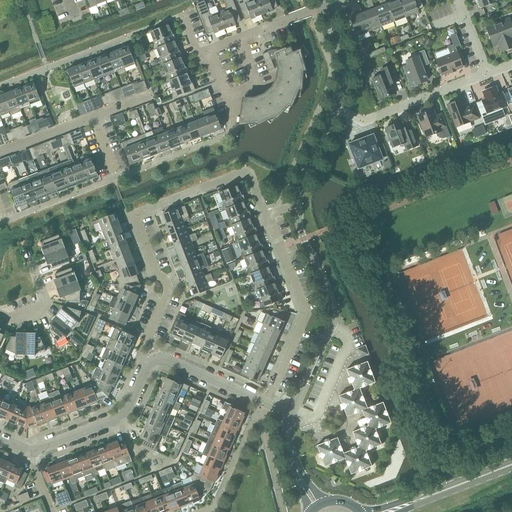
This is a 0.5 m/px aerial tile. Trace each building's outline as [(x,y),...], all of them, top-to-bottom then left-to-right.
[(95,4),(104,0),(86,0),(89,9),(96,6),(95,4)] [(219,13),(225,30),(236,26),(235,24),(241,22),(232,0),(222,0),(226,8),(225,11),(219,13)] [(236,0),(245,20),(250,18),(251,20),(262,16),(255,0),(236,0)] [(255,0),(262,16),(273,11),(272,10),(278,7),(275,0),(255,0)] [(399,0),(397,0),(387,4),(394,22),(406,17),(399,0)] [(399,0),(406,17),(419,13),(418,10),(423,8),(420,0),(399,0)] [(498,2),(497,0),(477,0),(480,9),(498,2)] [(225,30),(219,13),(218,13),(216,7),(208,10),(204,1),(196,4),(207,34),(213,32),(214,34),(225,30)] [(387,4),(374,9),(381,27),(394,22),(387,4)] [(374,9),(362,14),(369,32),(381,27),(374,9)] [(362,14),(350,19),(356,36),(369,32),(362,14)] [(507,23),(506,21),(486,28),(493,46),(498,44),(502,52),(511,48),(511,21),(507,23)] [(157,49),(174,42),(176,41),(173,35),(172,36),(168,26),(150,33),(154,43),(154,50),(157,49)] [(442,75),(462,67),(455,48),(460,45),(456,34),(450,37),(453,45),(447,47),(450,55),(436,60),(442,75)] [(389,39),(391,46),(399,42),(397,36),(389,39)] [(163,65),(180,59),(182,58),(179,52),(178,52),(174,42),(157,49),(161,59),(160,66),(163,65)] [(128,47),(118,51),(124,68),(135,64),(134,62),(135,62),(134,61),(134,62),(128,48),(129,47),(128,47)] [(239,124),(240,124),(248,124),(250,128),(266,121),(270,124),(283,111),(288,114),(295,97),(300,98),(301,80),(307,78),(302,61),(306,58),(305,56),(300,49),(293,52),(291,47),(274,53),(276,59),(278,69),(281,69),(280,80),(274,90),(265,98),(255,102),(243,102),(243,103),(239,124)] [(118,51),(108,55),(114,72),(124,68),(118,51)] [(409,81),(408,82),(408,83),(409,84),(409,85),(410,85),(411,86),(412,86),(413,87),(414,87),(415,86),(417,86),(417,85),(427,81),(422,67),(429,64),(424,51),(416,54),(417,57),(406,61),(408,66),(403,67),(409,81)] [(268,52),(262,54),(268,72),(275,69),(268,52)] [(108,55),(98,59),(104,76),(114,72),(108,55)] [(98,59),(87,63),(94,80),(96,84),(100,82),(99,78),(104,76),(98,59)] [(169,81),(186,75),(188,74),(186,68),(184,69),(180,59),(163,65),(167,75),(166,82),(169,81)] [(87,63),(77,67),(84,84),(94,80),(87,63)] [(382,75),(372,79),(380,99),(396,93),(393,84),(391,81),(398,78),(393,65),(380,70),(382,75)] [(67,71),(66,71),(67,71),(73,85),(72,85),(72,86),(73,86),(74,88),(84,84),(77,67),(67,71)] [(186,75),(169,81),(173,91),(173,98),(195,90),(192,84),(190,85),(186,75)] [(141,82),(138,84),(141,93),(148,90),(144,81),(141,82)] [(23,87),(30,105),(40,101),(39,99),(40,98),(39,98),(34,84),(34,83),(23,87)] [(20,109),(30,105),(23,87),(13,91),(20,109)] [(484,100),(476,103),(484,125),(504,117),(501,109),(507,106),(502,93),(499,95),(496,87),(482,92),(485,98),(484,99),(484,100)] [(121,89),(110,92),(114,103),(125,99),(121,89)] [(196,94),(198,101),(209,97),(206,90),(196,94)] [(21,111),(20,109),(13,91),(3,95),(10,113),(9,113),(10,116),(21,111)] [(104,96),(101,98),(104,105),(107,104),(108,106),(114,103),(110,92),(104,95),(104,96)] [(0,116),(9,113),(10,113),(3,95),(0,96),(0,116)] [(97,97),(90,100),(94,111),(101,108),(100,107),(104,105),(101,98),(97,99),(97,97)] [(84,104),(81,105),(84,115),(94,111),(90,100),(84,102),(84,104)] [(465,109),(462,108),(462,107),(463,107),(460,100),(447,105),(456,128),(480,118),(475,105),(465,109)] [(153,104),(147,106),(150,113),(152,117),(157,115),(156,111),(155,109),(153,104)] [(214,108),(203,112),(205,118),(211,133),(221,129),(222,129),(221,128),(221,129),(215,115),(216,115),(216,114),(214,108)] [(436,133),(436,134),(437,135),(437,136),(438,136),(439,137),(440,138),(441,138),(442,138),(443,138),(444,138),(446,138),(450,136),(441,114),(435,116),(433,111),(418,116),(420,123),(418,123),(421,130),(423,130),(426,137),(436,133)] [(205,118),(195,122),(201,137),(211,133),(205,118)] [(33,132),(39,130),(35,119),(29,121),(33,132)] [(195,122),(185,126),(191,141),(201,137),(195,122)] [(386,135),(385,137),(387,141),(389,142),(391,141),(393,147),(399,145),(400,147),(402,147),(406,146),(407,149),(406,149),(407,150),(418,146),(411,129),(406,131),(404,130),(403,128),(401,123),(386,129),(388,135),(386,135)] [(175,130),(180,145),(182,144),(191,141),(185,126),(175,130)] [(482,126),(477,128),(480,136),(485,134),(482,126)] [(164,131),(163,131),(164,133),(164,134),(165,134),(170,149),(180,145),(175,130),(174,127),(173,127),(173,128),(164,131)] [(162,128),(152,132),(154,138),(160,153),(170,149),(165,134),(164,134),(164,133),(163,131),(162,128)] [(80,131),(76,133),(79,140),(83,139),(86,138),(82,129),(79,129),(80,130),(80,131)] [(142,135),(146,144),(150,157),(160,153),(154,138),(152,132),(146,134),(142,135)] [(132,139),(134,144),(140,160),(150,157),(146,144),(142,135),(142,136),(132,139)] [(373,135),(349,145),(358,169),(382,159),(386,157),(388,161),(382,163),(385,170),(392,167),(388,157),(383,144),(377,146),(373,135)] [(64,138),(60,139),(63,147),(69,162),(78,185),(88,181),(81,163),(74,166),(67,145),(66,144),(64,138)] [(122,143),(122,144),(124,149),(123,150),(124,150),(130,164),(129,164),(129,165),(130,164),(140,160),(134,144),(132,139),(122,143)] [(9,157),(0,160),(0,169),(12,165),(9,157)] [(92,159),(81,163),(88,181),(98,177),(97,174),(98,174),(97,174),(92,160),(92,159)] [(69,162),(59,165),(67,188),(78,185),(69,162)] [(59,165),(48,169),(51,175),(57,192),(67,188),(59,165)] [(48,169),(38,173),(41,179),(47,196),(57,192),(51,175),(48,169)] [(28,176),(30,183),(37,200),(47,196),(41,179),(38,173),(28,176)] [(28,176),(18,180),(21,186),(20,187),(27,204),(37,200),(30,183),(28,176)] [(8,184),(10,191),(9,191),(10,191),(16,205),(15,205),(15,206),(16,206),(17,208),(27,204),(20,187),(21,186),(18,180),(8,184)] [(225,210),(243,203),(245,202),(243,195),(241,196),(237,186),(219,193),(223,204),(223,210),(223,211),(225,210)] [(232,226),(250,219),(251,218),(249,212),(247,212),(243,203),(225,210),(229,219),(229,226),(229,227),(232,226)] [(166,225),(189,217),(185,206),(162,215),(166,225)] [(115,213),(97,220),(101,231),(119,224),(115,213)] [(170,235),(186,229),(183,222),(190,220),(189,217),(166,225),(170,235)] [(238,242),(256,235),(258,235),(255,228),(253,229),(250,219),(232,226),(235,236),(235,243),(238,242)] [(119,224),(101,231),(105,241),(108,240),(123,234),(119,224)] [(174,246),(196,237),(195,233),(188,236),(186,229),(170,235),(174,246)] [(123,234),(108,240),(111,249),(111,250),(127,244),(123,234)] [(44,256),(65,248),(61,239),(60,240),(59,235),(43,241),(45,248),(41,250),(44,256)] [(244,258),(262,252),(264,251),(261,244),(259,245),(256,235),(238,242),(242,252),(241,259),(244,258)] [(178,255),(193,249),(191,243),(198,240),(196,237),(174,246),(178,255)] [(111,249),(109,250),(109,251),(113,261),(115,260),(131,254),(127,244),(111,250),(111,249)] [(65,248),(44,256),(47,263),(50,262),(53,269),(69,262),(67,258),(68,258),(68,257),(71,256),(68,247),(65,248)] [(182,265),(204,257),(203,254),(196,256),(193,249),(178,255),(182,265)] [(250,275),(268,268),(270,267),(267,260),(266,261),(262,252),(244,258),(248,269),(247,275),(248,276),(250,275)] [(84,253),(77,256),(79,262),(86,259),(84,253)] [(131,254),(115,260),(119,270),(134,264),(131,254)] [(234,260),(231,254),(224,256),(227,263),(234,260)] [(186,276),(201,270),(208,267),(204,257),(182,265),(186,276)] [(119,277),(116,279),(118,285),(140,285),(137,275),(138,275),(134,264),(119,270),(117,270),(117,271),(119,277)] [(77,282),(78,282),(83,280),(78,266),(55,274),(58,281),(54,283),(57,289),(77,282)] [(254,292),(256,291),(274,284),(276,284),(274,277),(272,277),(268,268),(250,275),(254,285),(254,291),(254,292)] [(190,286),(212,277),(211,274),(204,276),(201,270),(186,276),(190,286)] [(212,277),(190,286),(194,296),(209,290),(206,283),(213,280),(212,277)] [(77,282),(57,289),(59,296),(63,295),(66,302),(65,303),(85,310),(89,302),(87,301),(80,301),(80,291),(81,291),(78,282),(77,282)] [(274,284),(256,291),(260,301),(260,308),(282,300),(280,293),(278,294),(274,284)] [(118,285),(116,290),(119,292),(116,298),(118,299),(119,299),(133,306),(138,296),(136,295),(140,285),(118,285)] [(113,297),(109,307),(114,309),(129,316),(133,306),(119,299),(118,299),(116,298),(113,297)] [(56,316),(73,330),(79,323),(78,323),(78,322),(81,312),(68,308),(68,307),(63,313),(60,311),(56,316)] [(266,314),(261,324),(263,325),(280,332),(284,322),(282,321),(287,311),(274,308),(270,316),(266,314)] [(114,309),(110,319),(124,326),(129,316),(114,309)] [(176,319),(170,331),(173,332),(172,334),(175,336),(174,338),(181,341),(189,324),(183,322),(186,316),(178,313),(176,319)] [(85,323),(81,332),(88,335),(95,318),(96,317),(88,314),(88,315),(85,323)] [(54,325),(49,330),(49,331),(56,343),(65,337),(66,338),(73,330),(56,316),(51,322),(54,325)] [(98,319),(93,331),(100,334),(105,322),(98,319)] [(189,324),(181,341),(188,344),(189,342),(192,343),(198,328),(200,324),(196,322),(194,327),(189,324)] [(198,328),(192,343),(195,345),(194,347),(201,350),(210,330),(211,328),(201,323),(200,324),(198,328)] [(263,325),(259,334),(275,341),(280,332),(263,325)] [(114,328),(110,338),(131,348),(135,337),(114,328)] [(210,330),(201,350),(208,353),(209,351),(212,352),(220,334),(210,330)] [(238,330),(235,336),(239,338),(240,337),(243,339),(245,334),(242,332),(238,330)] [(93,331),(91,337),(97,340),(100,334),(93,331)] [(11,337),(5,350),(16,354),(15,355),(15,358),(25,359),(25,355),(26,333),(19,333),(18,337),(11,337)] [(26,333),(25,355),(35,356),(35,355),(45,351),(41,338),(41,337),(33,337),(33,333),(26,333)] [(220,334),(212,352),(214,353),(213,355),(221,359),(228,342),(230,338),(220,334)] [(259,334),(254,344),(271,352),(275,341),(259,334)] [(84,342),(79,338),(75,343),(79,347),(84,342)] [(110,338),(106,348),(126,357),(131,348),(110,338)] [(254,344),(250,354),(266,362),(271,352),(254,344)] [(87,345),(85,351),(89,353),(91,354),(94,348),(91,346),(87,345)] [(359,359),(369,355),(365,346),(356,349),(359,359)] [(101,358),(105,360),(122,367),(126,357),(106,348),(101,358)] [(250,354),(246,364),(262,372),(266,362),(250,354)] [(118,377),(122,367),(105,360),(101,370),(118,377)] [(359,389),(375,383),(367,362),(346,370),(354,390),(354,391),(359,389)] [(246,364),(241,374),(258,382),(262,372),(246,364)] [(62,370),(64,374),(64,376),(70,374),(68,367),(62,370)] [(113,387),(118,377),(101,370),(96,379),(95,379),(94,382),(108,397),(112,387),(113,387)] [(166,378),(162,389),(179,396),(182,390),(187,392),(191,394),(194,389),(189,386),(181,383),(181,385),(166,378)] [(97,401),(108,397),(94,382),(90,384),(91,386),(81,390),(87,405),(90,404),(91,406),(98,403),(97,401)] [(162,389),(157,398),(179,408),(181,404),(176,402),(179,396),(162,389)] [(367,409),(359,389),(354,391),(354,390),(338,396),(346,417),(362,411),(367,409)] [(84,406),(87,405),(81,390),(71,394),(78,411),(85,408),(84,406)] [(67,413),(61,397),(59,391),(48,395),(49,396),(58,419),(65,416),(64,414),(67,413)] [(70,414),(78,411),(71,394),(61,397),(67,413),(70,412),(70,414)] [(40,405),(46,420),(49,419),(50,421),(58,419),(49,396),(39,400),(41,405),(40,405)] [(157,398),(153,408),(170,416),(173,409),(177,411),(179,408),(157,398)] [(6,419),(12,404),(2,400),(0,405),(0,418),(1,419),(3,418),(6,419)] [(192,401),(189,408),(196,412),(197,411),(199,405),(195,403),(192,401)] [(231,405),(225,402),(222,409),(227,411),(225,417),(241,424),(244,418),(243,416),(244,414),(245,413),(230,407),(231,405)] [(365,451),(381,445),(375,430),(390,424),(382,403),(367,409),(362,411),(367,426),(352,432),(358,448),(360,453),(365,451)] [(12,404),(6,419),(9,421),(9,422),(15,425),(16,424),(26,428),(27,408),(23,406),(22,409),(12,404)] [(27,408),(26,428),(36,424),(37,427),(45,424),(44,421),(46,420),(40,405),(31,409),(30,407),(27,408)] [(153,408),(149,418),(170,428),(174,418),(170,416),(153,408)] [(183,422),(186,423),(190,425),(193,419),(186,415),(183,422)] [(215,424),(235,433),(237,430),(238,430),(241,424),(225,417),(223,422),(217,419),(215,424)] [(149,418),(144,428),(161,436),(161,435),(166,437),(170,428),(149,418)] [(215,424),(211,434),(232,443),(235,437),(234,436),(235,433),(215,424)] [(144,428),(140,438),(144,440),(142,446),(154,451),(161,436),(144,428)] [(211,434),(206,444),(227,453),(228,450),(230,449),(232,443),(211,434)] [(342,454),(343,454),(337,438),(316,446),(324,467),(344,459),(342,454)] [(118,442),(107,445),(116,468),(119,466),(125,464),(132,462),(126,447),(124,442),(119,444),(118,442)] [(202,453),(208,456),(223,463),(226,457),(225,456),(227,453),(206,444),(202,453)] [(107,445),(97,449),(105,469),(106,472),(116,468),(107,445)] [(371,467),(365,451),(360,453),(358,448),(343,454),(342,454),(344,459),(350,475),(371,467)] [(97,449),(87,453),(95,475),(99,474),(98,472),(105,469),(97,449)] [(87,453),(77,457),(84,476),(88,475),(91,474),(92,477),(95,475),(87,453)] [(221,469),(223,463),(208,456),(203,466),(218,472),(219,470),(221,469)] [(77,457),(67,461),(75,483),(78,482),(77,479),(80,478),(84,476),(77,457)] [(13,465),(6,462),(3,461),(0,466),(0,481),(4,484),(6,479),(13,465)] [(67,461),(57,465),(63,480),(69,478),(72,484),(75,483),(67,461)] [(13,465),(6,479),(16,484),(15,486),(21,489),(27,474),(22,472),(23,469),(13,465)] [(47,470),(41,472),(46,485),(52,483),(52,484),(63,480),(57,465),(46,469),(47,470)] [(217,475),(218,472),(203,466),(199,475),(194,473),(193,476),(209,493),(213,483),(215,483),(217,477),(217,475)] [(130,469),(122,473),(125,481),(134,478),(130,469)] [(199,497),(209,493),(193,476),(190,477),(193,484),(185,488),(183,488),(189,503),(192,502),(194,503),(200,500),(199,497)] [(114,479),(109,481),(109,482),(111,486),(116,484),(121,482),(119,477),(114,479)] [(171,486),(180,508),(186,506),(186,504),(189,503),(183,488),(185,488),(183,482),(171,486)] [(161,490),(169,511),(172,510),(174,511),(180,508),(171,486),(161,490)] [(151,494),(157,511),(166,511),(169,511),(161,490),(151,494)] [(55,496),(57,501),(69,497),(67,491),(55,496)] [(27,493),(17,496),(19,503),(29,499),(30,499),(27,493)] [(100,495),(103,501),(109,499),(106,493),(100,495)] [(141,498),(146,511),(157,511),(151,494),(141,498)] [(96,503),(103,501),(100,495),(94,497),(96,503)] [(59,507),(71,502),(69,497),(57,501),(59,507)] [(131,502),(134,511),(146,511),(141,498),(131,502)] [(80,503),(83,509),(88,506),(86,500),(80,503)] [(134,511),(131,502),(120,505),(123,511),(122,511),(134,511)] [(76,511),(83,509),(80,503),(74,505),(76,511)]
